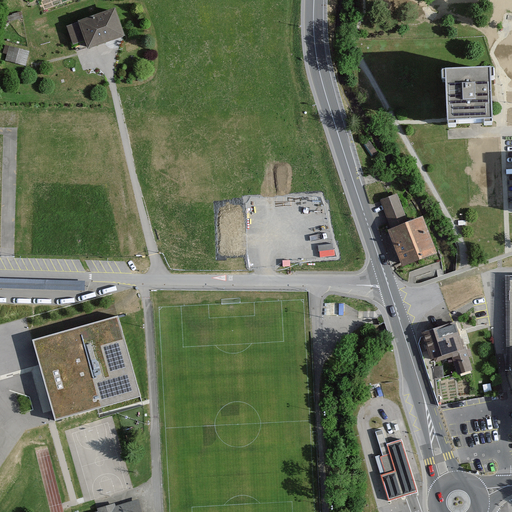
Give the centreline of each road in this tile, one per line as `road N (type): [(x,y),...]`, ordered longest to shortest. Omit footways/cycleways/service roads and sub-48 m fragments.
road 1 (unclassified): [(387,288),(0,273)]
road 2 (secondary): [(387,288),(319,73),(314,0)]
